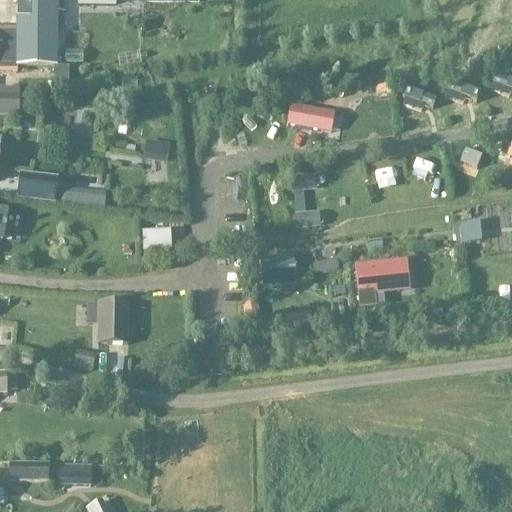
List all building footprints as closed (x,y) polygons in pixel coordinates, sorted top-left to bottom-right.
[(62,0),(14,0),(15,30),(0,30),(0,73),(16,74),(16,68),(54,68),(54,15),(63,14),(62,0)] [(511,83),(494,78),(491,88),(511,95),(511,83)] [(448,85),(444,96),(474,106),(477,95),(448,85)] [(430,113),(434,102),(404,92),(400,103),(430,113)] [(0,98),(0,116),(17,117),(17,98),(0,98)] [(289,109),(285,128),(323,135),(326,115),(289,109)] [(458,165),(476,172),(481,159),(463,152),(458,165)] [(56,180),(18,176),(16,201),(53,205),(56,180)] [(291,181),(292,194),(314,192),(313,179),(291,181)] [(256,208),(267,215),(279,195),(269,188),(256,208)] [(475,222),(461,223),(462,244),(476,243),(475,222)] [(380,254),(379,243),(365,244),(366,256),(380,254)] [(289,282),(288,264),(258,268),(260,285),(289,282)] [(397,264),(354,268),(358,310),(373,308),(372,297),(381,296),(381,293),(399,291),(397,264)] [(249,301),(242,310),(243,319),(251,327),(259,320),(258,308),(249,301)] [(127,305),(96,305),(96,347),(127,347),(127,305)] [(95,358),(75,353),(72,365),(91,370),(95,358)] [(9,467),(9,485),(48,485),(47,467),(9,467)] [(89,488),(90,469),(57,469),(57,488),(89,488)]
